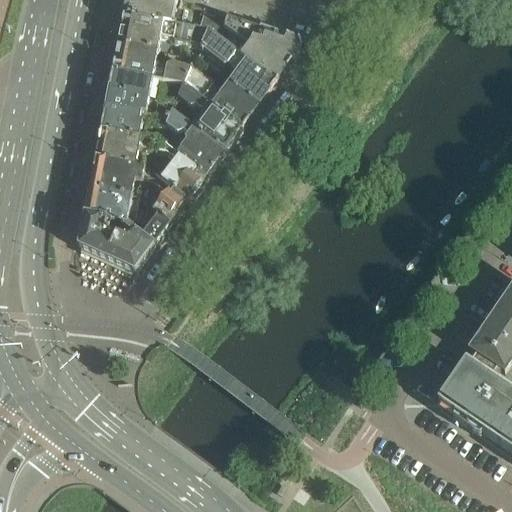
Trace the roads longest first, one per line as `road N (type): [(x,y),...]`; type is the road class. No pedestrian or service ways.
road 1 (tertiary): [(72,385),(45,336),(33,263),(85,0)]
road 2 (residential): [(138,331),(76,324),(64,281),(116,0)]
road 3 (unclassified): [(348,36),(156,295),(138,331)]
road 4 (tertiary): [(44,0),(0,217)]
road 5 (residential): [(380,419),(501,248)]
road 6 (tertiary): [(219,511),(72,385)]
road 7 (residential): [(380,419),(511,507)]
road 8 (tertiary): [(47,422),(163,511)]
